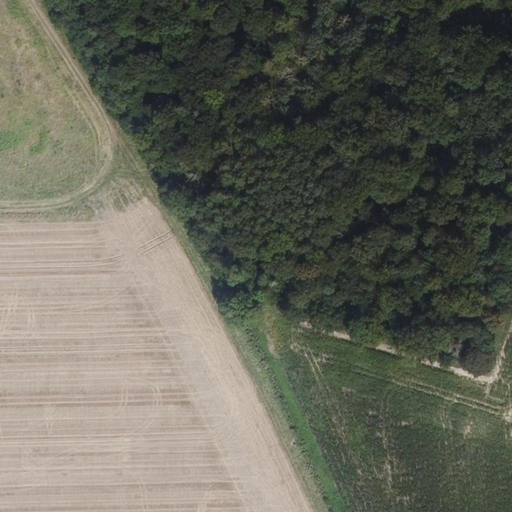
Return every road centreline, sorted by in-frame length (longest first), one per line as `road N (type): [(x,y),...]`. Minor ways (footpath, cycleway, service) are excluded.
road 1 (track): [(42,0),(224,318),(242,312)]
road 2 (track): [(158,199),(100,215),(0,215)]
